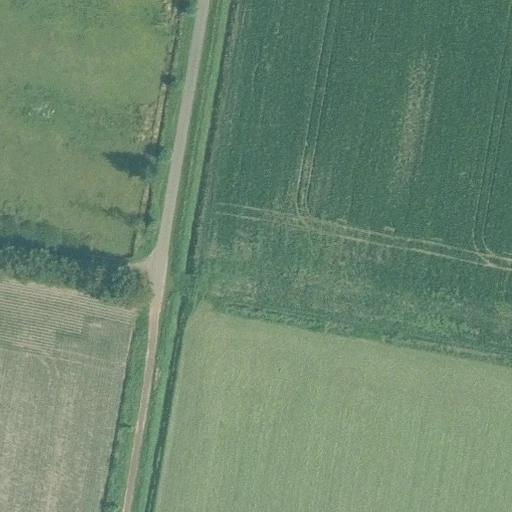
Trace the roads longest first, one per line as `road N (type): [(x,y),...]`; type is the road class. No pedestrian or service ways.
road 1 (unclassified): [(158,296),(207,0)]
road 2 (unknown): [(511,349),(322,309)]
